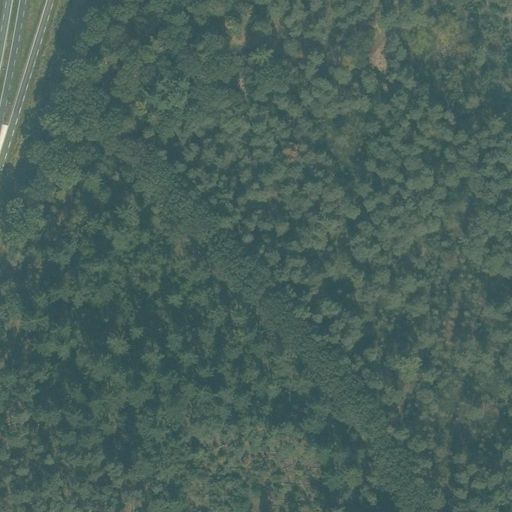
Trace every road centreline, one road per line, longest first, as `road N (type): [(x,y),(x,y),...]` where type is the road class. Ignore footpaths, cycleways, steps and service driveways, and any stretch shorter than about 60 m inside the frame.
road 1 (track): [(408,511),(362,421),(97,131)]
road 2 (primary): [(0,161),(50,0)]
